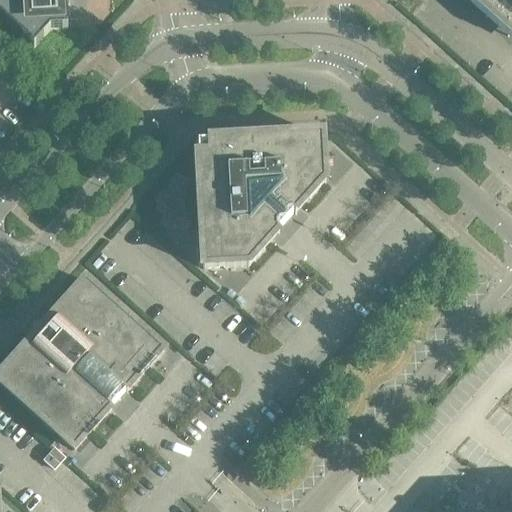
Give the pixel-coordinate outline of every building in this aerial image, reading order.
[(50,30),(67,30),(65,0),(0,0),(0,18),(33,49),(50,30)] [(511,0),(496,0),(511,13),(511,0)] [(196,144),(203,270),(249,267),(325,183),(325,182),(322,137),(196,144)] [(0,376),(0,385),(59,437),(75,451),(164,352),(85,282),(0,376)] [(54,450),(45,462),(55,470),(64,459),(54,450)]
